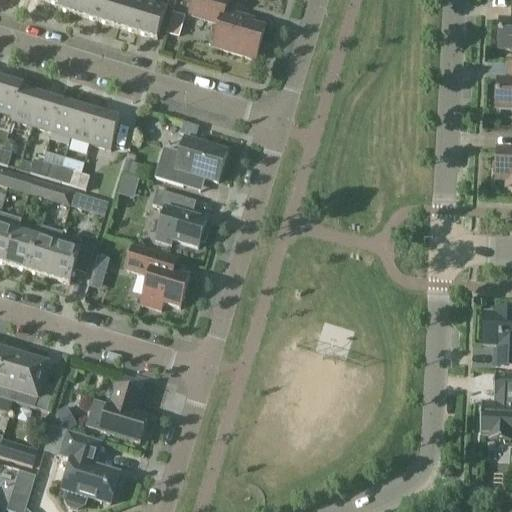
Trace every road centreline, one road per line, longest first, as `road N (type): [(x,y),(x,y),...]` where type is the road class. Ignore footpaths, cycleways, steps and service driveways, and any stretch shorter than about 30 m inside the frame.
road 1 (residential): [(342,511),(415,480),(429,462),(442,248)]
road 2 (residential): [(280,125),(0,39)]
road 3 (residential): [(204,371),(280,125)]
road 4 (residential): [(442,248),(453,0)]
road 5 (residential): [(204,371),(0,310)]
road 6 (residential): [(163,511),(204,371)]
road 7 (residential): [(280,125),(318,0)]
